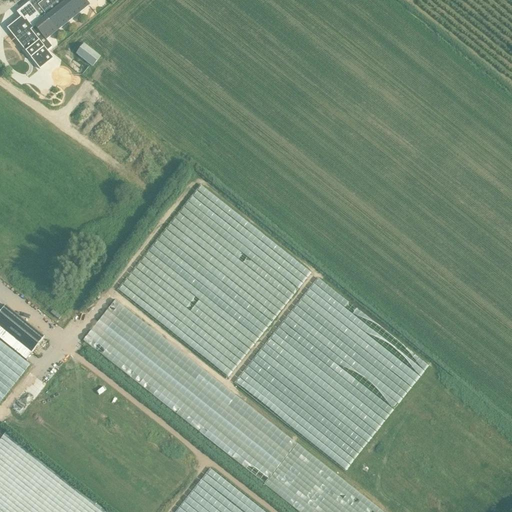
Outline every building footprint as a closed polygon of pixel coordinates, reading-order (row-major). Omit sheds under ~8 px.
[(25,21),(10,33),(40,70),(54,59),(48,52),(52,48),(46,40),(90,6),(85,0),(34,0),(18,13),(25,21)] [(101,57),(84,44),(76,54),(93,67),(101,57)] [(115,299),(84,341),(127,372),(127,369),(132,368),(136,363),(129,358),(128,354),(124,351),(123,342),(127,341),(122,337),(142,334),(137,331),(144,329),(144,327),(151,326),(115,299)] [(0,327),(32,354),(45,338),(6,306),(0,313),(0,327)] [(182,339),(230,376),(267,326),(260,321),(252,331),(249,329),(244,336),(238,343),(242,346),(235,355),(236,356),(230,364),(187,333),(182,339)] [(0,400),(2,402),(30,363),(18,354),(10,349),(7,354),(0,349),(0,352),(0,372),(6,364),(4,377),(1,382),(0,387),(0,400)]
